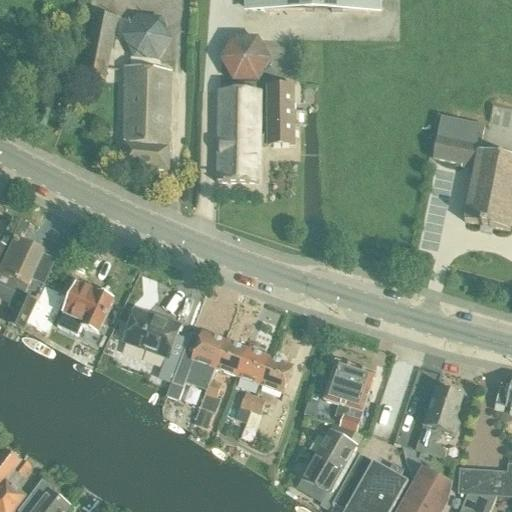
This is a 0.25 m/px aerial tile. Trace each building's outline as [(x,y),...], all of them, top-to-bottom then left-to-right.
[(245,0),(245,14),(382,15),(382,0),(245,0)] [(106,81),(118,19),(95,15),(83,77),(106,81)] [(159,62),(173,42),(162,19),(138,17),(123,38),(134,60),(159,62)] [(234,83),(258,83),(270,62),(258,41),(234,41),(222,62),(234,83)] [(168,172),(170,123),(172,75),(153,74),(144,73),(127,72),(122,170),(168,172)] [(295,114),(295,89),(267,89),(267,136),(264,135),(264,137),(261,137),(261,94),(219,94),(219,185),(259,185),(259,149),(267,149),(267,147),(295,147),(295,127),(308,127),(308,114),(295,114)] [(510,233),(511,221),(511,160),(480,154),(485,128),(441,120),(433,162),(463,167),(463,166),(469,167),(476,168),(465,224),(482,228),(481,230),(486,231),(493,233),(493,230),(510,233)] [(23,332),(36,305),(24,299),(28,289),(44,255),(16,242),(0,276),(0,289),(21,299),(9,325),(23,332)] [(77,286),(63,318),(57,330),(77,339),(82,328),(99,336),(114,303),(113,302),(111,297),(104,294),(98,296),(77,286)] [(34,312),(54,321),(65,297),(45,288),(34,312)] [(156,320),(136,313),(125,345),(169,361),(181,328),(156,319),(156,320)] [(191,336),(166,400),(179,404),(186,386),(193,364),(215,372),(226,345),(203,337),(202,340),(191,336)] [(226,345),(215,372),(238,381),(248,354),(226,345)] [(248,354),(238,381),(260,389),(270,362),(248,354)] [(270,362),(260,389),(283,397),(293,370),(270,362)] [(336,367),(324,403),(339,408),(335,420),(342,422),(340,429),(339,430),(356,435),(357,436),(361,423),(363,416),(375,380),(336,367)] [(217,401),(222,387),(211,383),(207,394),(206,397),(217,401)] [(511,386),(510,394),(502,392),(498,407),(511,410),(511,386)] [(449,394),(438,390),(425,429),(424,428),(416,453),(440,462),(444,450),(437,448),(441,434),(454,438),(459,423),(455,421),(463,399),(460,398),(461,396),(449,392),(449,394)] [(217,401),(206,397),(201,411),(212,415),(217,401)] [(251,414),(256,400),(246,397),(241,411),(251,414)] [(261,418),(266,404),(256,400),(251,414),(261,418)] [(331,433),(317,458),(344,474),(358,449),(350,445),(356,435),(339,430),(340,429),(333,427),(330,432),(331,433)] [(15,473),(22,464),(6,452),(0,459),(0,493),(7,484),(5,483),(14,472),(15,473)] [(317,458),(303,483),(327,496),(320,509),(326,511),(330,511),(332,508),(340,495),(334,492),(344,474),(317,458)] [(340,495),(332,508),(333,509),(334,508),(342,511),(394,511),(408,488),(410,485),(400,480),(404,474),(393,467),(389,474),(360,458),(340,495)] [(511,500),(511,460),(509,460),(508,476),(461,473),(459,497),(467,497),(496,499),(511,500)] [(24,480),(32,470),(23,463),(22,464),(15,473),(24,480)] [(400,511),(443,511),(448,505),(453,487),(425,471),(413,491),(400,511)] [(67,511),(70,510),(50,495),(53,491),(43,483),(20,511),(67,511)] [(16,511),(27,500),(7,484),(0,493),(0,511),(16,511)] [(490,511),(496,499),(467,497),(460,511),(490,511)]
